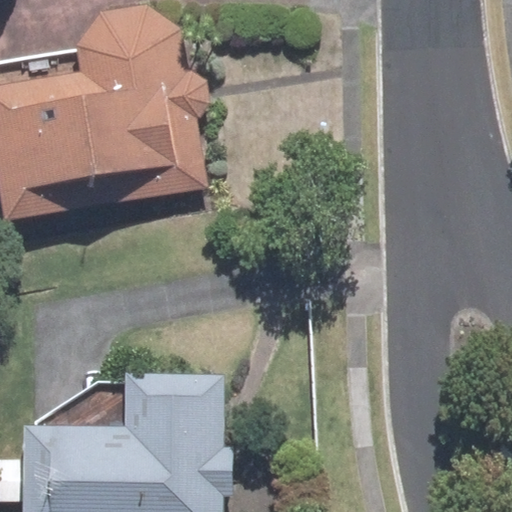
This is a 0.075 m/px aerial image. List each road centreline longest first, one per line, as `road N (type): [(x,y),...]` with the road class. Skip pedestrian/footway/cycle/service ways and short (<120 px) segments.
road 1 (residential): [(447,511),(429,446),(423,315),(450,193)]
road 2 (residential): [(450,193),(439,0)]
